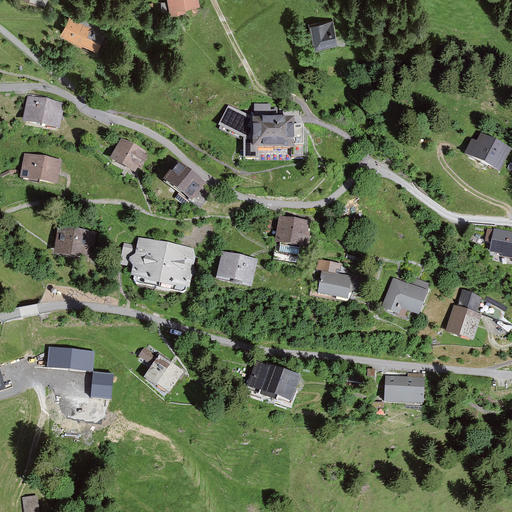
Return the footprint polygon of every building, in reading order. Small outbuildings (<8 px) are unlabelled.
[(178,8),(193,6),(192,0),(162,0),(164,15),(178,14),(178,8)] [(102,35),(69,18),(59,36),(92,54),(102,35)] [(333,25),(310,28),(313,48),(336,45),(333,25)] [(28,98),(22,126),(60,133),(65,106),(28,98)] [(251,127),(225,113),(215,130),(239,143),(239,162),(251,162),(251,154),(288,154),(288,162),(299,162),(300,133),(288,133),(288,127),(273,127),(273,116),(267,116),(267,110),(252,110),(251,127)] [(506,153),(479,139),(474,149),(469,146),(463,159),(494,175),(506,153)] [(146,154),(122,140),(111,158),(135,172),(146,154)] [(62,162),(24,155),(19,181),(57,189),(62,162)] [(207,185),(181,166),(167,183),(193,203),(207,185)] [(303,228),(275,222),(270,247),(297,253),(303,228)] [(89,232),(57,227),(53,255),(84,260),(89,232)] [(511,254),(511,237),(492,233),(486,256),(510,262),(511,254)] [(191,253),(137,243),(130,281),(183,291),(191,253)] [(250,263),(219,257),(214,280),(245,286),(250,263)] [(346,280),(318,276),(315,297),(342,301),(346,280)] [(424,290),(389,279),(381,305),(416,315),(424,290)] [(456,309),(452,308),(443,332),(468,341),(477,317),(472,315),(478,300),(461,294),(456,309)] [(96,351),(49,347),(47,367),(93,371),(94,371),(96,351)] [(148,349),(140,354),(145,364),(153,359),(148,349)] [(162,395),(178,374),(155,357),(139,379),(162,395)] [(293,377),(249,364),(242,388),(286,401),(293,377)] [(114,373),(94,371),(93,371),(90,398),(112,400),(114,373)] [(348,374),(347,382),(365,383),(366,375),(348,374)] [(387,378),(386,402),(422,404),(424,380),(387,378)] [(92,432),(100,433),(103,414),(95,413),(92,432)] [(38,511),(36,496),(24,498),(25,511),(38,511)]
